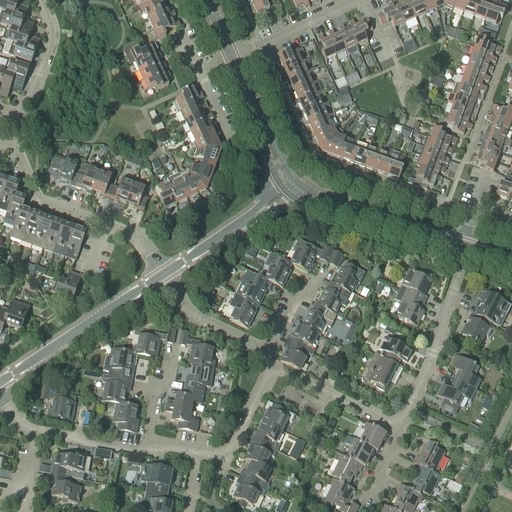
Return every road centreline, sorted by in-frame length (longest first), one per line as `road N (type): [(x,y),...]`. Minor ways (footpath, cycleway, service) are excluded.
road 1 (residential): [(399,428),(454,314),(461,245)]
road 2 (tertiary): [(0,382),(163,274)]
road 3 (tertiary): [(461,245),(290,187)]
road 4 (tertiary): [(163,274),(290,187)]
road 5 (residential): [(108,222),(36,197),(15,147),(0,145)]
road 6 (residential): [(399,428),(269,365)]
road 7 (tertiary): [(290,187),(233,57)]
road 8 (residential): [(233,57),(360,0)]
road 9 (residential): [(46,3),(51,48),(31,97),(0,122)]
road 10 (residential): [(264,348),(195,317),(163,274)]
